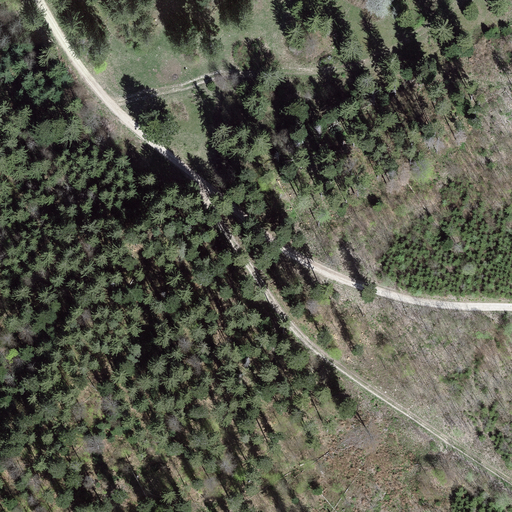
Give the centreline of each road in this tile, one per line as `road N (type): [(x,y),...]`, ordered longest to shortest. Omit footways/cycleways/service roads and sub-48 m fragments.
road 1 (track): [(40,0),(111,107),(253,232),(396,299),(511,310)]
road 2 (track): [(511,486),(462,462),(298,338),(232,248),(194,176)]
